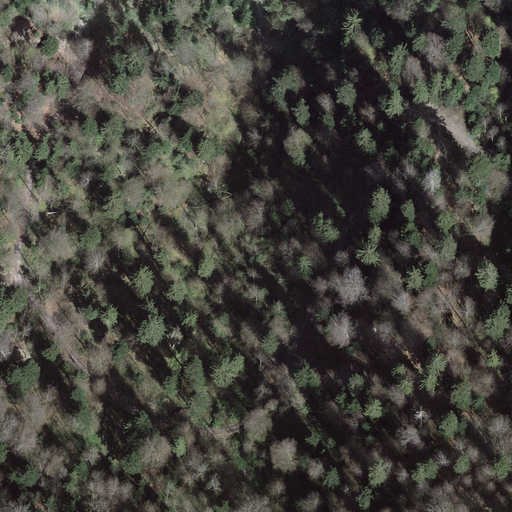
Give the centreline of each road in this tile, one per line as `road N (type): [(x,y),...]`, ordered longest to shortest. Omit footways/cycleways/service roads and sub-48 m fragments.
road 1 (track): [(511,181),(440,116),(414,117),(379,157),(262,408),(222,431),(179,430),(150,419),(80,365),(18,278),(37,146),(71,90),(78,29),(101,0)]
road 2 (track): [(257,0),(268,56),(303,0)]
road 3 (track): [(268,56),(222,168)]
